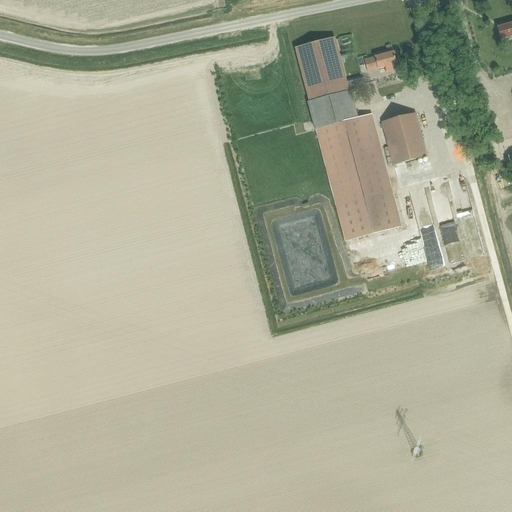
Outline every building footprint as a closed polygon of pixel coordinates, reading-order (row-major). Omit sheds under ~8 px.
[(500,39),(511,36),(511,23),(497,27),(500,39)] [(372,114),(367,116),(356,119),(349,91),(347,91),(333,40),(294,50),(308,102),(307,102),(314,130),(315,130),(335,208),(393,193),(372,114)] [(397,70),(396,64),(392,52),(374,58),(364,61),(367,72),(377,70),(384,68),(385,74),(397,70)] [(393,166),(426,157),(415,114),(382,123),(393,166)] [(445,127),(445,134),(456,134),(456,126),(445,127)] [(453,146),(454,159),(464,159),(464,146),(453,146)] [(401,225),(393,193),(335,208),(344,240),(401,225)] [(329,277),(334,276),(319,213),(273,225),(279,228),(284,226),(290,229),(291,235),(294,229),(300,227),(292,245),(285,242),(294,278),(298,280),(299,286),(317,281),(319,277),(325,275),(329,277)]
